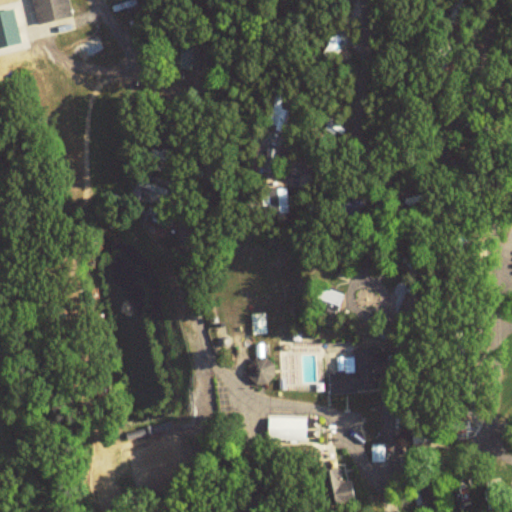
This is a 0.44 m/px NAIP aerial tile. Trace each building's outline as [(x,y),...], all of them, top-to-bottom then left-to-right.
[(71,18),(67,0),(28,0),(34,25),(71,18)] [(189,44),(178,44),(178,68),(189,68),(189,44)] [(277,150),(269,150),(268,175),(277,175),(277,150)] [(270,189),(271,215),(290,214),(289,189),(270,189)] [(116,200),(116,192),(103,192),(103,200),(116,200)] [(109,229),(125,230),(125,216),(109,216),(109,229)] [(346,295),(324,285),(316,302),(338,311),(346,295)] [(425,293),(413,287),(399,314),(411,320),(425,293)] [(377,391),(376,373),(387,372),(386,354),(375,354),(375,349),(349,350),(349,355),(330,356),(331,373),(322,374),(323,394),(377,391)] [(242,373),(258,385),(271,367),(255,355),(242,373)] [(302,419),(265,419),(265,441),(302,441),(302,419)] [(144,434),(166,432),(166,425),(143,426),(144,434)] [(436,437),(411,437),(411,452),(436,452),(436,437)] [(328,503),(354,503),(354,483),(328,483),(328,503)]
